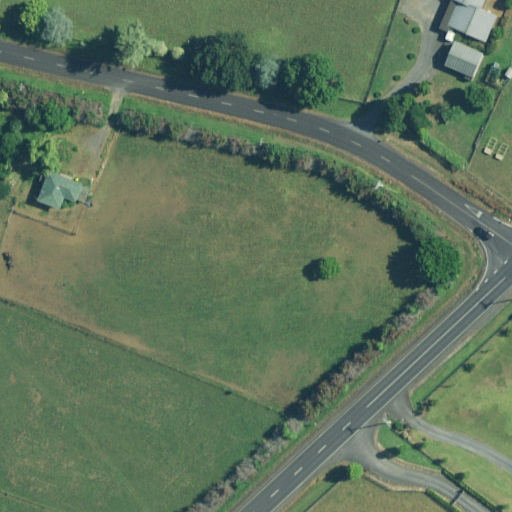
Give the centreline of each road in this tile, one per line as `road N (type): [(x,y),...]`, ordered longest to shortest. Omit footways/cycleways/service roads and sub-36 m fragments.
road 1 (unclassified): [(0,50),(262,108),(374,151),(511,245)]
road 2 (tertiary): [(511,270),(254,511)]
